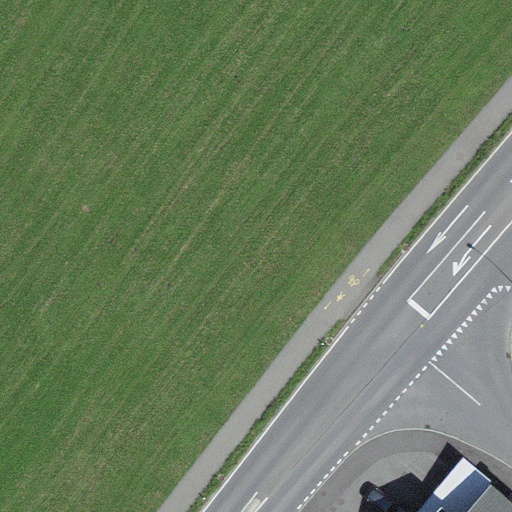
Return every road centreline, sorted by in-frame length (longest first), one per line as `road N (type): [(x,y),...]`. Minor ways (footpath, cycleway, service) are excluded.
road 1 (secondary): [(247,511),(396,332)]
road 2 (secondary): [(396,332),(511,198)]
road 3 (residential): [(396,332),(511,432)]
